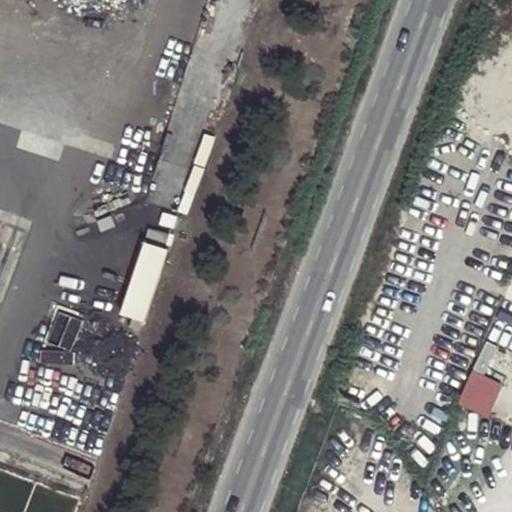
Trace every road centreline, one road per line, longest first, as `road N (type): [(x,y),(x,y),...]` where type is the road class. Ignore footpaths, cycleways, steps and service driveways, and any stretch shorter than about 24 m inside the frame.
road 1 (primary): [(242,511),(430,0)]
road 2 (unknown): [(49,179),(132,0)]
